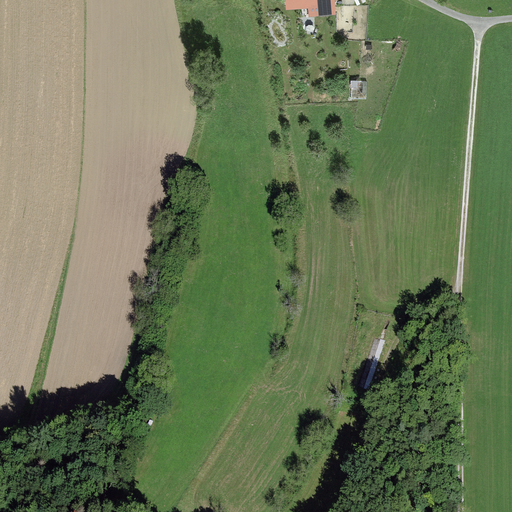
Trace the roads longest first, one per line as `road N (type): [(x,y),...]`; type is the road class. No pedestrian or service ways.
road 1 (track): [(478,21),(459,274),(460,511)]
road 2 (track): [(346,511),(393,347),(407,326),(459,290)]
